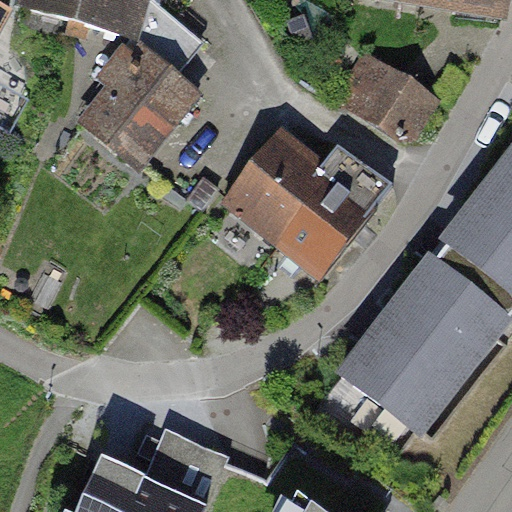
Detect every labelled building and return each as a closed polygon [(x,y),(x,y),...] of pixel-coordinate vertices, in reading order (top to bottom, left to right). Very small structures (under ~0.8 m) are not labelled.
[(156,0),(37,0),(31,26),(143,54),(156,0)] [(511,0),(364,0),(363,5),(511,22),(511,0)] [(217,95),(156,54),(101,135),(162,176),(217,95)] [(442,102),(367,60),(340,107),(416,149),(442,102)] [(337,175),(293,140),(237,209),(281,244),(337,175)] [(381,210),(337,175),(281,244),(326,279),(381,210)] [(401,335),(357,391),(397,422),(375,450),(400,469),(511,323),(511,188),(506,197),(494,188),(388,325),(401,335)] [(212,511),(231,465),(163,438),(145,483),(90,462),(69,511),(212,511)]
